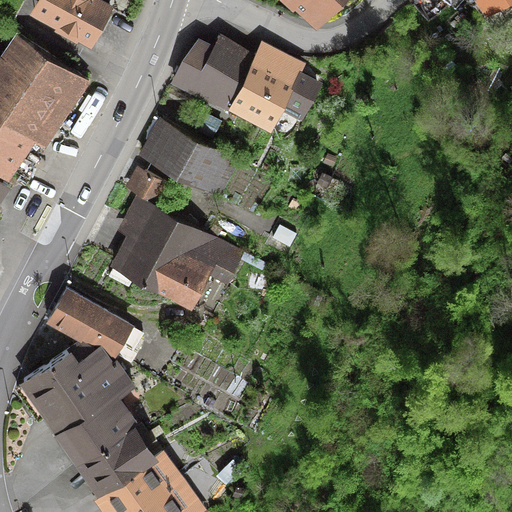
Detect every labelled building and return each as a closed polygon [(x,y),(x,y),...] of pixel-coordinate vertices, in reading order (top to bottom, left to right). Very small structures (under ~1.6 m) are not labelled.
[(108,6),(97,0),(53,0),(45,17),(89,41),(108,6)] [(292,0),(311,17),(327,0),(332,0),(335,2),(336,0),(292,0)] [(442,0),(453,10),(462,0),(442,0)] [(39,121),(52,129),(87,79),(16,33),(0,55),(0,173),(3,176),(39,121)] [(229,106),(231,103),(250,114),(274,66),(253,55),(252,57),(217,36),(210,49),(197,42),(181,58),(172,77),(229,106)] [(284,100),(302,109),(315,84),(295,74),(293,78),(274,66),(250,114),(271,125),(284,100)] [(151,158),(198,185),(218,150),(170,123),(151,158)] [(132,191),(138,194),(155,204),(166,183),(143,170),(132,191)] [(216,249),(220,241),(154,205),(155,204),(138,194),(137,196),(148,202),(108,276),(127,286),(132,276),(168,295),(169,293),(190,305),(208,271),(226,281),(237,261),(216,249)] [(278,224),(271,237),(288,246),(295,233),(278,224)] [(141,332),(65,288),(46,319),(59,327),(61,324),(88,340),(87,341),(113,356),(112,352),(129,362),(134,353),(130,350),(141,332)] [(34,416),(43,410),(57,430),(100,401),(98,398),(101,396),(105,402),(114,395),(131,384),(114,360),(113,356),(87,341),(86,342),(81,339),(22,379),(24,382),(15,388),(34,416)] [(57,430),(57,431),(77,461),(125,430),(134,424),(114,395),(105,402),(101,396),(98,398),(100,401),(57,430)] [(199,511),(202,511),(183,479),(182,479),(165,448),(145,460),(125,430),(77,461),(98,492),(100,491),(114,511),(199,511)]
